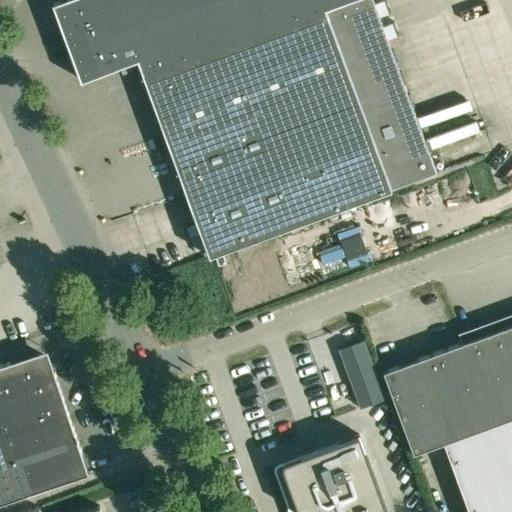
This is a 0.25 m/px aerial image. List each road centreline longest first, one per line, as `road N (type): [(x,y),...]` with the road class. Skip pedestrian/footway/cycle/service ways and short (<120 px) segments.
road 1 (unclassified): [(142,369),(511,237)]
road 2 (unclassified): [(142,369),(0,64)]
road 3 (unclassified): [(208,511),(142,369)]
